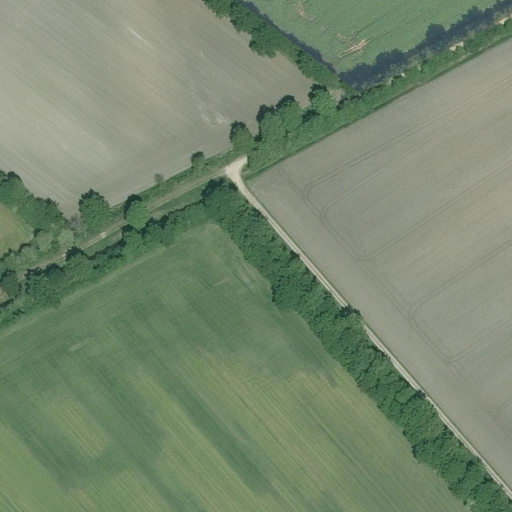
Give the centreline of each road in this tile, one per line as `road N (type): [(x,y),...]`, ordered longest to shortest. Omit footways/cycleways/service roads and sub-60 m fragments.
road 1 (track): [(221,162),(511,10)]
road 2 (track): [(0,286),(221,162)]
